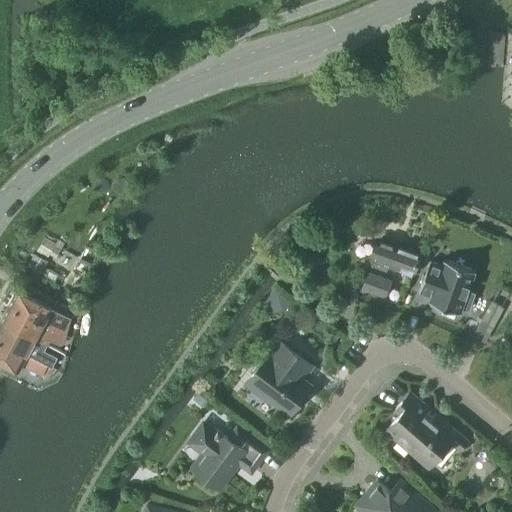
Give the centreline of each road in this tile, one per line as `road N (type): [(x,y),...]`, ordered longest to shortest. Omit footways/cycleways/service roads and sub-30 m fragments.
road 1 (secondary): [(0,209),(69,144),(405,0)]
road 2 (residential): [(511,442),(409,358),(374,353),(271,511)]
